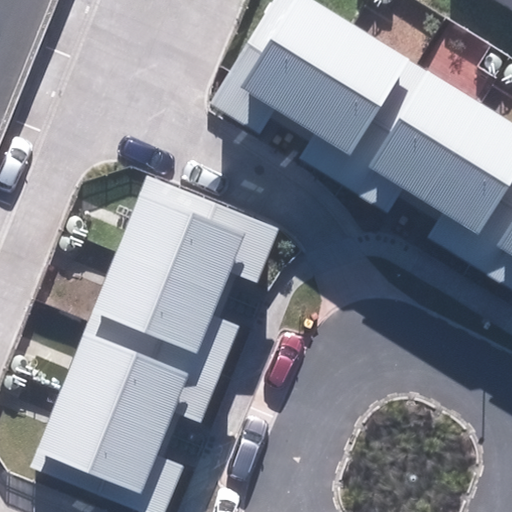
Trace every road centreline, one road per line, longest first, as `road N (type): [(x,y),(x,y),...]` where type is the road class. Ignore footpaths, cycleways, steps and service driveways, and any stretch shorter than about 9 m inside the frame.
road 1 (residential): [(379,349),(333,244),(305,214),(262,186),(85,123),(0,339)]
road 2 (residential): [(298,511),(297,475),(346,369),(379,349)]
road 3 (residential): [(379,349),(423,356),(499,390),(511,405)]
